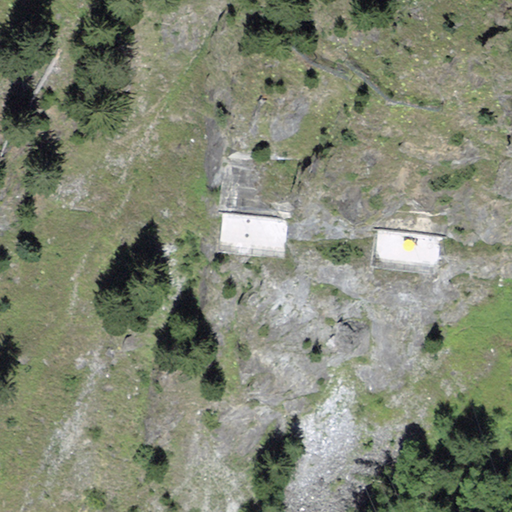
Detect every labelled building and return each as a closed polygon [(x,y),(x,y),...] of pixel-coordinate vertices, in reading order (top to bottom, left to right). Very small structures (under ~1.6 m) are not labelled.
[(511,0),(202,0),(199,50),(511,73),(511,0)] [(270,217),(308,219),(310,173),(233,170),(231,215),(270,217)] [(385,232),(452,236),(453,218),(386,214),(385,232)] [(306,259),(308,219),(270,217),(231,215),(229,255),(306,259)] [(450,273),(452,236),(385,232),(383,269),(450,273)]
